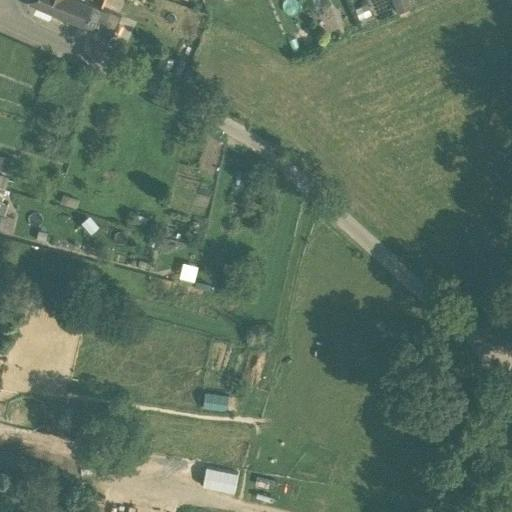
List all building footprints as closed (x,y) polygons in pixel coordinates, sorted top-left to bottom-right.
[(29,0),(37,4),(35,9),(50,15),(52,9),(84,23),(94,5),(82,0),(29,0)] [(393,0),(398,14),(412,8),(409,0),(393,0)] [(109,11),(94,5),(84,23),(100,29),(101,29),(109,11)] [(121,16),(109,11),(101,29),(100,29),(99,31),(112,37),(121,16)] [(156,69),(170,76),(177,61),(163,55),(156,69)] [(0,175),(0,187),(14,192),(17,181),(0,175)] [(203,392),(202,408),(232,409),(233,393),(203,392)]
